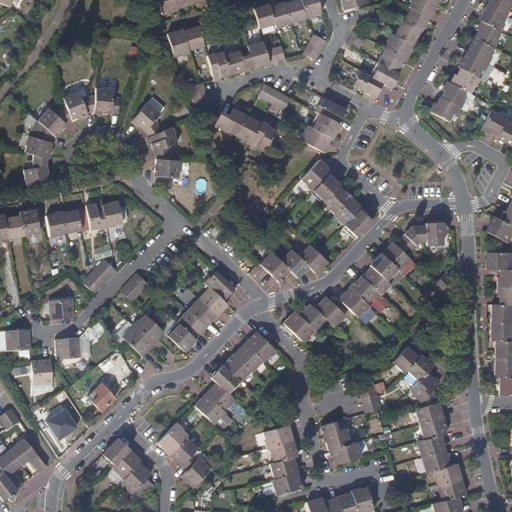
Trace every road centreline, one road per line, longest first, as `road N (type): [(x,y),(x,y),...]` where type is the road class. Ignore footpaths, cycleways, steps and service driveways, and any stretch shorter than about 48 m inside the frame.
road 1 (residential): [(259,308),(298,354),(301,411),(322,479),(367,468),(372,480)]
road 2 (residential): [(176,221),(71,327),(40,329),(19,314)]
road 3 (residential): [(61,173),(77,128),(98,127),(127,150),(144,195),(176,221)]
road 4 (residential): [(475,399),(466,206)]
road 5 (residential): [(259,308),(115,423)]
road 6 (residential): [(394,213),(327,286),(259,308)]
road 7 (residential): [(461,0),(399,119)]
road 8 (residential): [(394,213),(342,165),(368,109)]
road 9 (residential): [(466,206),(482,200),(505,164),(475,145),(440,154)]
road 10 (residential): [(176,221),(246,282),(259,308)]
